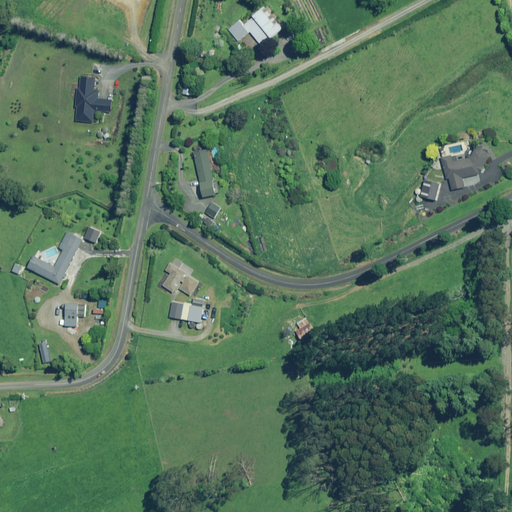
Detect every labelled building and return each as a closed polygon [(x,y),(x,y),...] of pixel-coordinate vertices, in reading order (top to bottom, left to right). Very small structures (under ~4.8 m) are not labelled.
[(284,29),(266,7),(244,24),(241,20),(229,30),(239,41),(250,31),(263,46),(284,29)] [(95,78),(81,77),(81,89),(78,89),(77,122),(94,122),(94,112),(111,112),(111,101),(99,98),(99,91),(95,91),(95,78)] [(195,88),(185,86),(184,94),(193,95),(195,88)] [(450,178),(452,190),(464,188),(462,179),(480,175),(492,155),(478,147),(472,158),(454,161),(453,155),(443,157),(447,179),(450,178)] [(215,186),(207,150),(194,152),(204,197),(220,194),(219,185),(215,186)] [(440,185),(428,181),(425,191),(436,195),(440,185)] [(221,209),(213,203),(207,212),(215,218),(221,209)] [(101,232),(89,227),(84,238),(97,243),(101,232)] [(82,240),(72,234),(67,243),(62,241),(59,247),(64,250),(55,267),(35,256),(28,268),(59,284),(82,240)] [(174,293),(182,280),(184,282),(180,289),(191,296),(199,283),(188,276),(187,278),(184,277),(186,273),(170,263),(166,271),(171,274),(163,286),(174,293)] [(22,267),(15,264),(12,271),(19,274),(22,267)] [(205,301),(194,299),(190,321),(201,323),(205,301)] [(184,305),(172,303),(170,317),(182,319),(184,305)] [(78,304),(66,304),(65,326),(77,326),(78,304)] [(315,321),(311,315),(307,318),(311,324),(315,321)] [(309,323),(306,318),(298,323),(301,328),(309,323)] [(316,336),(310,324),(297,331),(303,343),(316,336)]
